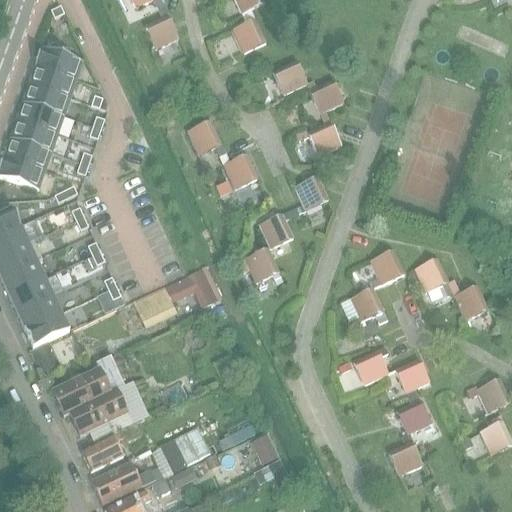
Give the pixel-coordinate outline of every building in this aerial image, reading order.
[(157,0),(130,0),(135,11),(153,3),(157,0)] [(157,0),(153,3),(157,12),(162,10),(157,0)] [(261,0),(232,0),(240,15),(248,12),(264,4),(261,0)] [(503,0),(492,0),(489,2),(494,11),(505,5),(503,0)] [(60,9),(50,14),(54,21),(64,17),(60,9)] [(162,10),(157,12),(161,21),(166,19),(162,10)] [(248,12),(240,15),(243,21),(251,18),(248,12)] [(251,18),(243,21),(245,27),(253,24),(251,18)] [(161,21),(144,29),(155,53),(177,42),(166,19),(161,21)] [(245,27),(231,34),(241,57),(264,46),(253,24),(245,27)] [(41,50),(34,69),(76,84),(82,65),(41,50)] [(295,64),(272,75),(283,99),(305,88),(306,88),(295,64)] [(34,69),(28,87),(69,102),(76,84),(34,69)] [(316,90),(308,94),(319,118),(325,115),(342,107),(331,83),(316,90)] [(306,88),(305,88),(308,94),(316,90),(314,84),(306,88)] [(28,87),(21,106),(63,120),(69,102),(28,87)] [(94,99),(90,109),(99,112),(102,102),(94,99)] [(21,106),(15,124),(57,138),(63,120),(21,106)] [(325,115),(319,118),(321,123),(327,120),(325,115)] [(96,120),(92,130),(100,133),(104,123),(96,120)] [(15,124),(9,142),(51,156),(57,138),(15,124)] [(187,136),(197,159),(215,151),(220,149),(210,125),(187,136)] [(323,128),(307,135),(309,140),(318,159),(340,148),(330,125),(323,128)] [(92,130),(89,140),(97,143),(100,133),(92,130)] [(306,133),(292,139),(296,146),(309,140),(307,135),(306,133)] [(9,142),(3,160),(44,174),(51,156),(9,142)] [(220,149),(215,151),(219,160),(224,158),(220,149)] [(83,156),(80,166),(88,169),(91,159),(83,156)] [(224,158),(219,160),(223,169),(228,167),(224,158)] [(228,167),(223,169),(229,183),(232,189),(234,192),(257,182),(246,159),(228,167)] [(3,160),(0,167),(0,180),(38,193),(44,174),(3,160)] [(80,166),(76,176),(84,179),(88,169),(80,166)] [(317,181),(294,191),(302,209),(304,214),(327,203),(317,181)] [(229,183),(223,186),(225,192),(232,189),(229,183)] [(65,194),(68,202),(78,197),(74,189),(65,194)] [(55,198),(59,206),(68,202),(65,194),(55,198)] [(302,209),(291,213),(294,219),(304,214),(302,209)] [(11,211),(0,216),(0,238),(19,229),(11,211)] [(71,215),(76,224),(84,221),(79,211),(71,215)] [(291,213),(281,218),(283,223),(294,219),(291,213)] [(281,218),(259,228),(269,252),(292,242),(283,223),(281,218)] [(76,224),(80,234),(88,230),(84,221),(76,224)] [(19,229),(0,238),(0,259),(33,244),(27,246),(19,229)] [(33,244),(0,259),(0,280),(41,262),(33,244)] [(87,250),(92,259),(100,256),(95,246),(87,250)] [(268,253),(245,263),(249,274),(255,286),(278,275),(268,253)] [(369,285),(372,291),(403,277),(393,254),(370,265),(377,281),(369,285)] [(92,259),(96,269),(104,265),(100,256),(92,259)] [(90,260),(83,263),(87,273),(95,270),(90,260)] [(41,262),(0,280),(0,282),(7,298),(44,281),(36,265),(42,262),(41,262)] [(244,263),(238,266),(243,277),(249,274),(245,263),(244,263)] [(437,263),(414,274),(425,296),(442,288),(446,286),(448,285),(437,263)] [(200,273),(185,281),(200,312),(215,305),(200,273)] [(44,281),(7,298),(16,316),(52,299),(44,281)] [(104,284),(108,294),(116,290),(112,281),(104,284)] [(448,285),(446,286),(452,297),(453,301),(461,298),(453,283),(448,285)] [(446,286),(442,288),(442,289),(447,300),(452,297),(446,286)] [(108,294),(113,304),(121,300),(116,290),(108,294)] [(461,298),(453,301),(464,324),(488,312),(477,290),(461,298)] [(135,306),(145,329),(175,315),(165,292),(135,306)] [(350,302),(360,324),(375,317),(378,324),(385,320),(372,292),(350,302)] [(52,299),(16,316),(24,333),(60,316),(52,299)] [(60,316),(24,333),(32,352),(69,335),(60,316)] [(30,355),(35,365),(39,364),(44,372),(57,367),(47,346),(30,355)] [(353,365),(364,387),(386,378),(379,360),(388,356),(386,350),(353,365)] [(227,359),(213,366),(221,383),(236,376),(230,363),(227,359)] [(396,373),(411,406),(419,402),(415,392),(429,386),(418,363),(396,373)] [(347,365),(338,370),(340,376),(350,371),(347,365)] [(52,395),(63,419),(64,419),(69,417),(80,440),(126,418),(127,418),(131,429),(148,421),(132,386),(115,394),(110,396),(99,374),(52,395)] [(479,397),(487,415),(509,405),(499,383),(477,393),(479,397)] [(476,389),(466,394),(469,401),(479,397),(477,393),(476,389)] [(397,413),(407,436),(430,426),(419,402),(411,406),(397,413)] [(479,436),(489,459),(511,449),(511,448),(511,445),(499,418),(491,422),(494,428),(479,436)] [(131,428),(79,452),(80,454),(90,475),(121,460),(114,446),(126,441),(128,444),(141,439),(136,428),(136,427),(131,429),(131,428)] [(229,437),(217,444),(221,452),(233,446),(252,436),(248,428),(229,437)] [(159,449),(172,476),(209,458),(197,431),(159,449)] [(422,468),(407,436),(401,439),(405,447),(387,455),(398,479),(422,468)] [(265,437),(249,445),(254,456),(271,448),(267,441),(265,437)] [(468,441),(459,445),(463,453),(472,448),(468,441)] [(213,456),(202,461),(207,471),(218,466),(213,456)] [(278,463),(266,468),(273,483),(285,477),(278,463)] [(130,466),(90,484),(101,508),(140,490),(140,491),(155,484),(154,484),(162,480),(157,470),(150,474),(149,473),(136,479),(130,466)] [(171,478),(176,490),(197,480),(191,468),(171,478)] [(151,487),(158,500),(170,494),(163,481),(151,487)] [(109,511),(136,511),(136,510),(149,504),(145,496),(109,511)]
